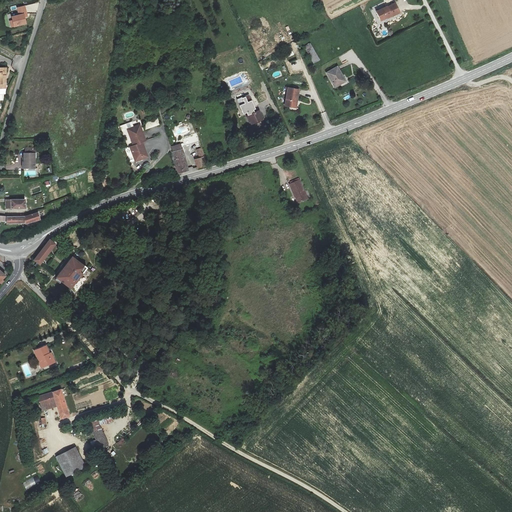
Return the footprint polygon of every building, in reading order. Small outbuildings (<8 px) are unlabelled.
[(388,6),(377,12),(381,21),(392,15),(392,16),(400,13),(396,3),(388,7),(388,6)] [(11,27),(14,26),(14,27),(27,24),(25,17),(28,16),(25,6),(17,8),(19,15),(12,17),(13,20),(9,21),(11,27)] [(310,44),(304,47),(314,63),(319,60),(310,44)] [(338,66),(326,72),(335,88),(347,82),(338,66)] [(286,106),(297,108),(299,90),(288,88),(286,106)] [(260,111),(255,113),(254,110),(256,109),(249,94),(237,99),(244,114),(247,113),(252,125),(264,120),(260,111)] [(144,123),(146,129),(160,125),(158,118),(144,123)] [(139,125),(127,129),(132,145),(130,146),(136,162),(148,158),(142,142),(145,141),(139,125)] [(178,172),(188,169),(181,144),(171,146),(178,172)] [(197,166),(206,163),(202,148),(196,149),(199,158),(195,160),(197,166)] [(37,158),(37,153),(25,153),(23,153),(23,161),(22,161),(22,168),(36,168),(36,158),(37,158)] [(302,177),(292,181),(301,201),(311,197),(302,177)] [(11,209),(26,209),(26,199),(5,200),(5,209),(11,209)] [(0,220),(7,221),(7,224),(26,223),(26,224),(40,220),(38,212),(24,216),(6,216),(0,215),(0,220)] [(50,241),(35,260),(40,264),(55,245),(50,241)] [(73,256),(56,278),(71,290),(88,267),(73,256)] [(34,351),(37,359),(40,358),(44,367),(54,363),(52,356),(49,356),(46,347),(34,351)] [(57,406),(61,418),(69,416),(61,389),(39,396),(44,410),(57,406)] [(101,448),(108,446),(99,425),(106,422),(107,424),(113,422),(110,416),(90,423),(101,448)] [(75,448),(57,457),(66,476),(85,468),(75,448)] [(37,475),(25,482),(28,489),(41,482),(37,475)] [(89,480),(83,485),(93,499),(99,494),(89,480)] [(78,503),(85,500),(80,491),(74,494),(78,503)]
